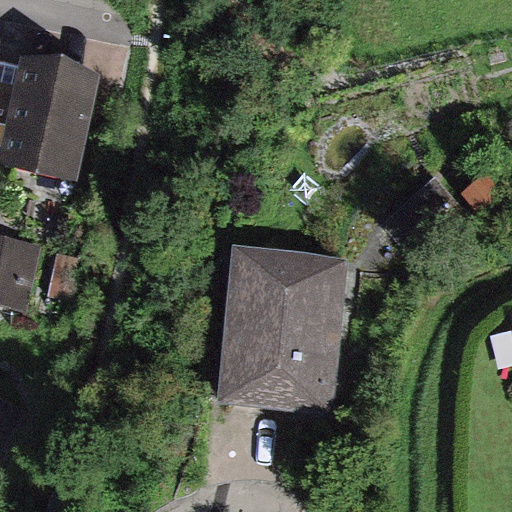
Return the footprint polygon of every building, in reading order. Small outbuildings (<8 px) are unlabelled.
[(0,125),(8,127),(22,63),(0,59),(3,47),(0,46),(0,125)] [(0,160),(0,163),(75,181),(100,74),(24,56),(22,63),(8,127),(0,160)] [(462,196),(479,214),(503,194),(486,175),(462,196)] [(467,215),(434,177),(377,224),(410,263),(467,215)] [(0,303),(18,307),(31,251),(0,243),(0,303)] [(214,402),(338,416),(356,259),(232,245),(214,402)]
